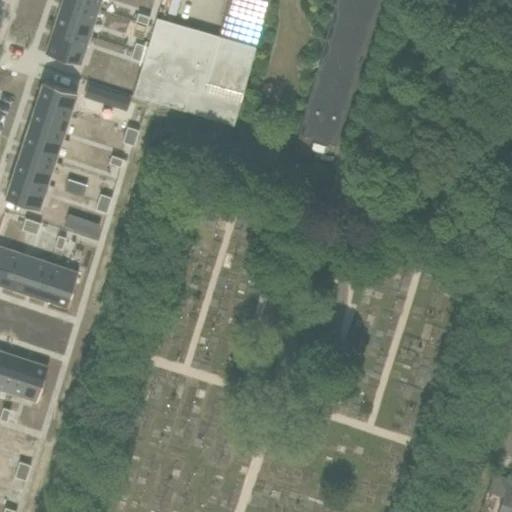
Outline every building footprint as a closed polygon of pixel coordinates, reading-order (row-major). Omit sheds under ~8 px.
[(75,0),(61,0),(54,24),(89,36),(98,7),(75,0)] [(234,123),(268,0),(228,0),(219,34),(157,16),(132,95),(234,123)] [(334,0),(298,132),(310,136),(335,144),(379,0),(334,0)] [(138,12),(135,20),(147,23),(149,16),(138,12)] [(129,21),(125,32),(133,35),(136,23),(129,21)] [(142,38),(146,26),(136,23),(133,35),(142,38)] [(54,24),(45,53),(80,64),(89,36),(54,24)] [(135,41),(133,49),(144,53),(147,45),(135,41)] [(133,49),(130,57),(142,60),(144,53),(133,49)] [(130,92),(138,67),(130,64),(123,90),(130,92)] [(42,80),(35,103),(69,114),(77,91),(42,80)] [(118,94),(88,84),(84,95),(115,105),(118,94)] [(35,103),(27,126),(61,137),(69,114),(35,103)] [(113,131),(119,113),(92,103),(85,121),(113,131)] [(127,125),(124,133),(136,137),(138,129),(127,125)] [(27,126),(20,150),(54,161),(61,137),(27,126)] [(124,133),(122,141),(133,144),(136,137),(124,133)] [(20,150),(12,173),(46,184),(54,161),(20,150)] [(111,154),(109,161),(120,165),(123,158),(111,154)] [(12,173),(5,196),(38,207),(46,184),(12,173)] [(100,192),(97,200),(109,204),(112,196),(100,192)] [(97,200),(95,207),(107,211),(109,204),(97,200)] [(3,214),(0,223),(0,283),(10,287),(22,252),(0,245),(0,227),(4,215),(3,214)] [(83,232),(87,220),(68,214),(64,225),(83,232)] [(25,217),(22,229),(29,231),(33,219),(25,217)] [(33,219),(29,231),(37,234),(41,222),(33,219)] [(58,234),(54,246),(62,248),(66,236),(58,234)] [(22,252),(10,287),(38,296),(50,261),(22,252)] [(50,261),(38,296),(67,306),(78,271),(50,261)] [(0,349),(0,388),(8,391),(19,356),(0,349)] [(19,356),(8,391),(36,400),(48,365),(19,356)] [(3,407),(0,414),(0,418),(7,421),(10,409),(3,407)] [(502,463),(511,467),(511,456),(506,454),(502,463)] [(19,460),(16,468),(28,471),(30,464),(19,460)] [(16,468),(14,475),(26,479),(28,471),(16,468)] [(511,511),(511,477),(493,471),(487,489),(504,495),(502,502),(511,505),(511,507),(509,511),(511,511)]
